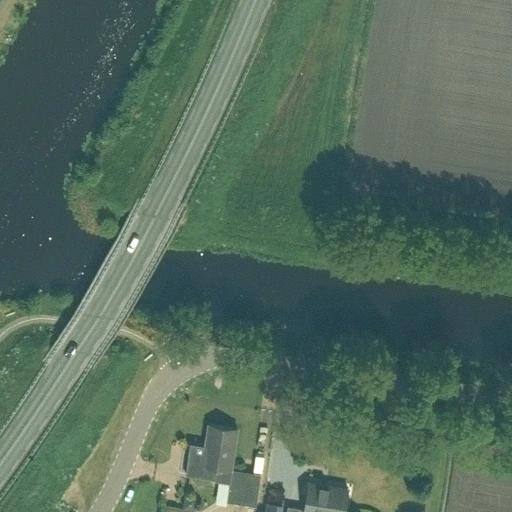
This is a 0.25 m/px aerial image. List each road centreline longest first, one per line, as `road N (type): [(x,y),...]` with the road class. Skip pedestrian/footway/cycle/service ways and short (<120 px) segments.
road 1 (secondary): [(0,461),(161,203),(254,0)]
road 2 (unclassified): [(511,400),(243,359),(198,360),(149,405),(99,511)]
